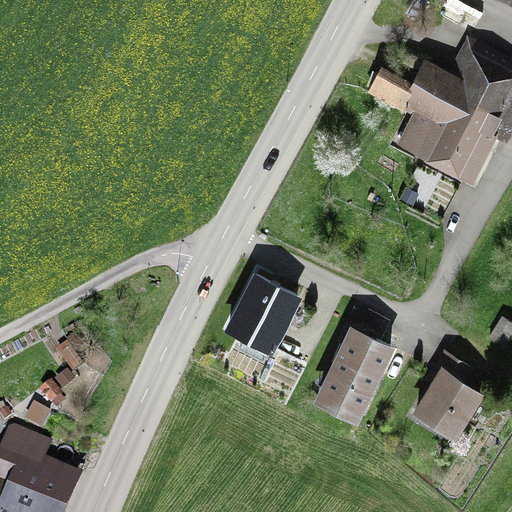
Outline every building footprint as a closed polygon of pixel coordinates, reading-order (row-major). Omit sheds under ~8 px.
[(511,133),(511,59),(465,35),(445,74),(420,61),(407,86),(378,72),(366,95),(411,118),(393,152),(480,196),(511,133)] [(257,273),(229,327),(246,336),(247,334),(271,346),(297,294),(257,273)] [(490,336),(503,344),(511,329),(511,321),(503,316),(490,336)] [(360,407),(390,345),(352,326),(322,389),(360,407)] [(435,381),(418,409),(455,432),(480,391),(479,390),(487,378),(470,367),(471,366),(445,350),(436,365),(442,369),(435,381)] [(0,511),(56,511),(71,480),(76,482),(83,466),(48,450),(49,449),(12,433),(0,459),(0,511)]
